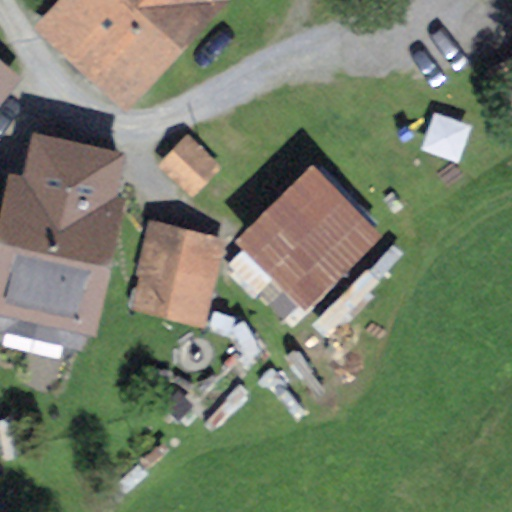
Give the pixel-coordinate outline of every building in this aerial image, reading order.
[(72,0),(48,26),(122,94),(209,0),(72,0)] [(190,136),(157,168),(189,200),(221,169),(190,136)] [(121,162),(32,142),(21,191),(2,187),(0,198),(0,325),(81,344),(121,162)] [(359,221),(309,176),(245,247),(295,292),(359,221)] [(209,241),(141,230),(127,311),(195,323),(209,241)]
